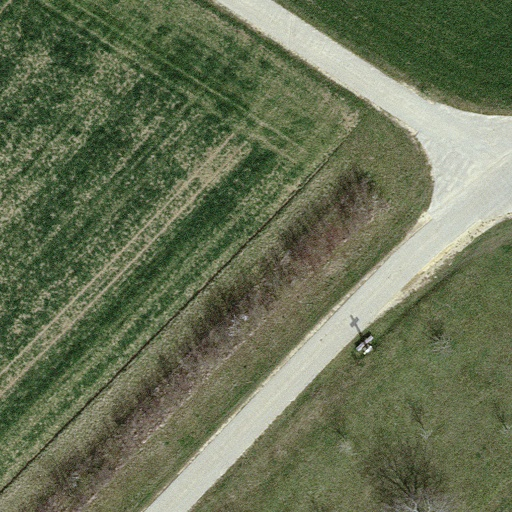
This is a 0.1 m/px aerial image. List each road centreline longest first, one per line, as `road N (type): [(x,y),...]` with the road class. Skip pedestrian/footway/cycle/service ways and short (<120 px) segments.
road 1 (track): [(163,511),(511,165)]
road 2 (track): [(231,0),(511,165)]
